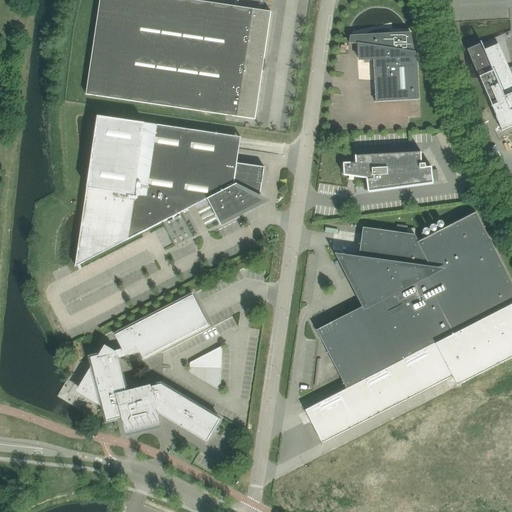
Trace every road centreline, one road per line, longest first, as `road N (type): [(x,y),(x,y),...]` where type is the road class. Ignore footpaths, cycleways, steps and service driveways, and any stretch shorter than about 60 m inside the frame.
road 1 (unclassified): [(249,511),(330,0)]
road 2 (unknown): [(168,274),(64,320),(53,295),(59,287),(143,245),(155,252)]
road 3 (unknown): [(298,197),(345,205),(452,191),(433,148)]
road 4 (unknown): [(245,332),(231,395),(179,368),(206,348)]
road 5 (unclassified): [(83,456),(126,466),(224,511)]
